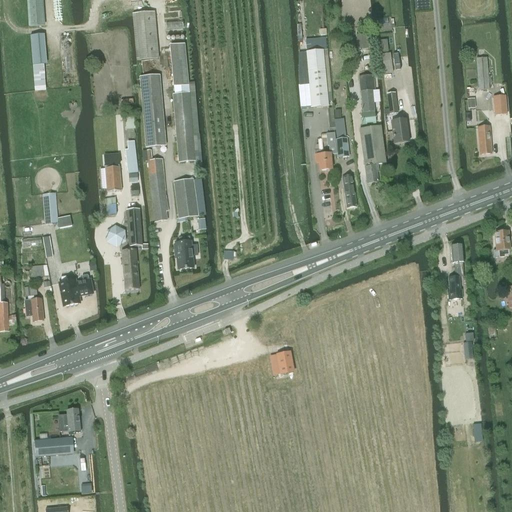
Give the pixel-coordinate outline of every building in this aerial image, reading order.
[(41,0),(26,0),(29,28),(43,27),(41,0)] [(153,13),(131,15),(136,62),(158,60),(153,13)] [(367,35),(355,36),(356,49),(368,49),(367,35)] [(325,39),(315,40),(316,52),(322,103),(328,102),(331,102),(325,39)] [(184,45),(169,46),(173,87),(188,86),(184,45)] [(316,52),(300,53),(305,109),(328,107),(328,102),(322,103),(316,52)] [(390,53),(381,55),(384,74),(393,73),(390,53)] [(476,61),(478,88),(479,92),(488,92),(486,60),(476,61)] [(358,77),(360,93),(375,91),(373,76),(358,77)] [(158,78),(142,80),(148,146),(164,145),(158,78)] [(373,103),(379,103),(380,103),(378,91),(375,91),(360,93),(362,114),(360,114),(361,127),(376,126),(373,103)] [(189,95),(172,96),(178,164),(195,163),(189,95)] [(394,95),(386,96),(389,115),(397,114),(394,95)] [(474,99),(467,100),(468,109),(475,109),(474,99)] [(343,120),(334,121),(336,138),(345,138),(343,120)] [(405,121),(390,123),(393,145),(408,143),(405,121)] [(379,128),(359,131),(366,185),(378,184),(379,183),(377,173),(376,166),(378,165),(384,165),(379,128)] [(479,158),(491,157),(489,129),(489,128),(477,129),(477,131),(479,158)] [(336,154),(334,134),(326,135),(327,147),(329,147),(329,155),(336,154)] [(338,159),(348,158),(346,140),(336,141),(338,159)] [(125,151),(128,174),(138,173),(134,141),(127,142),(128,151),(125,151)] [(143,152),(142,152),(143,163),(144,163),(147,163),(154,224),(155,224),(163,223),(168,222),(162,161),(152,162),(151,151),(143,152)] [(314,156),(313,156),(314,164),(318,164),(319,172),(331,170),(329,154),(324,155),(324,151),(318,151),(314,152),(314,156)] [(118,156),(104,157),(108,194),(122,193),(118,156)] [(352,177),(343,178),(346,210),(355,209),(352,177)] [(193,180),(173,182),(173,184),(178,219),(182,219),(182,220),(182,223),(187,222),(187,219),(187,218),(197,217),(198,217),(193,180)] [(42,195),(45,225),(62,224),(61,217),(57,218),(55,194),(42,195)] [(139,211),(126,212),(128,248),(141,247),(142,250),(147,250),(148,250),(148,245),(147,245),(141,245),(139,211)] [(496,251),(493,252),(493,258),(503,257),(503,256),(509,255),(508,252),(509,252),(507,233),(494,234),(496,251)] [(175,245),(173,246),(174,252),(175,252),(177,271),(193,269),(192,257),(197,256),(196,246),(191,246),(191,243),(190,243),(189,238),(179,239),(179,244),(175,244),(175,245)] [(462,263),(463,263),(462,246),(450,247),(452,264),(453,264),(455,279),(448,280),(449,293),(448,293),(449,302),(463,300),(462,291),(460,291),(459,279),(463,278),(462,263)] [(135,252),(121,253),(124,292),(138,290),(135,252)] [(47,266),(30,268),(31,278),(48,277),(47,266)] [(61,284),(58,284),(63,308),(80,304),(78,297),(93,294),(90,281),(89,281),(88,277),(87,276),(82,277),(81,278),(82,282),(76,283),(75,281),(67,282),(67,278),(65,277),(61,278),(60,279),(61,284)] [(1,278),(0,277),(0,333),(8,334),(8,329),(15,329),(15,317),(12,317),(12,316),(8,316),(7,306),(7,305),(4,305),(3,286),(1,286),(1,278)] [(36,287),(24,288),(25,297),(28,297),(28,301),(24,302),(26,317),(32,317),(32,323),(43,322),(41,300),(34,301),(33,296),(37,296),(36,287)] [(444,358),(451,358),(449,345),(443,346),(444,358)] [(472,347),(463,348),(464,361),(474,360),(472,347)] [(288,353),(276,355),(280,376),(292,374),(288,353)] [(67,416),(60,417),(62,432),(68,432),(68,436),(73,436),(73,434),(80,433),(78,410),(66,411),(67,416)] [(34,442),(35,458),(69,455),(68,439),(34,442)]
